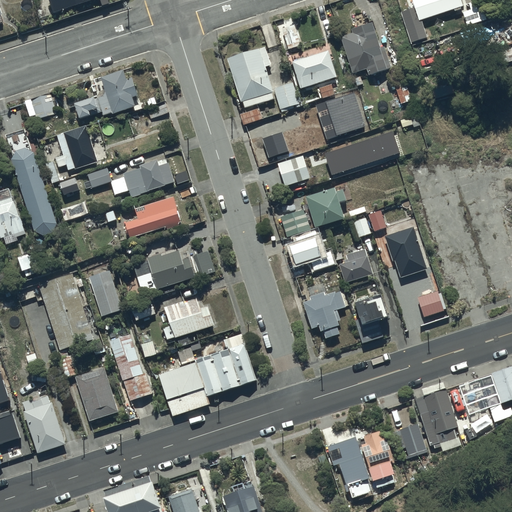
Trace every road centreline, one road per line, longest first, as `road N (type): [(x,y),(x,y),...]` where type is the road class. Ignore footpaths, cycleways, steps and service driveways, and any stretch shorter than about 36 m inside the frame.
road 1 (residential): [(174,18),(298,403)]
road 2 (tertiary): [(298,403),(0,501)]
road 3 (tertiary): [(511,331),(298,403)]
road 4 (residential): [(174,18),(0,75)]
